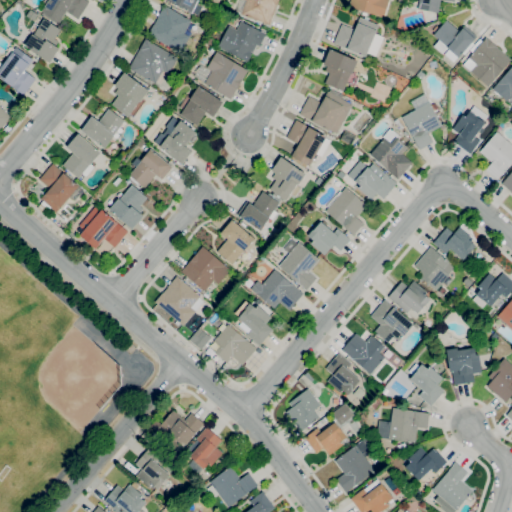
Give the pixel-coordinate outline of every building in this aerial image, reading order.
[(57,24),(41,14),(42,12),(41,11),(48,0),(85,0),(89,2),(78,19),(66,11),(59,22),(58,22),(57,24)] [(197,18),(188,13),(189,11),(165,0),(198,0),(197,2),(203,5),(197,18)] [(278,0),(269,25),(241,14),(246,0),(278,0)] [(388,0),(383,18),(348,7),(350,0),(388,0)] [(440,0),(438,12),(417,9),(418,0),(454,0),(454,2),(440,0)] [(180,53),(147,35),(164,5),(191,20),(184,33),(189,37),(180,53)] [(33,21),(25,16),(30,9),(38,14),(33,21)] [(365,57),(334,43),(342,24),(354,29),(360,17),(379,25),(365,57)] [(49,62),(24,45),(32,34),(33,34),(44,18),(60,29),(54,39),(58,41),(56,46),(59,48),(49,62)] [(458,58),(447,48),(442,54),(433,46),(439,40),(433,35),(447,19),(460,31),(464,26),(476,36),(474,39),(471,42),(474,44),(464,55),(462,53),(458,58)] [(247,62),(218,46),(229,25),(237,29),(242,20),(266,33),(259,46),(256,44),(247,62)] [(382,37),(374,34),(368,49),(375,52),(382,37)] [(488,86),(463,64),(473,53),(469,50),(478,39),(482,42),(487,37),(497,46),(497,47),(511,59),(488,86)] [(155,84),(128,68),(145,38),(178,57),(168,74),(162,71),(155,84)] [(24,95),(13,86),(12,87),(0,77),(0,68),(16,47),(33,60),(25,70),(36,79),(24,95)] [(343,91),(325,83),(330,73),(325,71),(327,66),(323,64),(330,49),(357,61),(352,73),(351,73),(343,91)] [(230,99),(204,83),(212,71),(207,68),(217,51),(248,70),(230,99)] [(511,99),(509,97),(506,101),(492,89),(511,66),(511,99)] [(420,79),(415,74),(421,69),(425,74),(420,79)] [(128,117),(112,104),(118,96),(114,93),(118,88),(114,86),(124,72),(148,90),(140,101),(139,101),(128,117)] [(197,125),(180,114),(198,86),(223,102),(213,117),(206,112),(197,125)] [(337,134),(330,130),(329,131),(299,114),(309,96),(321,103),(329,88),(342,95),(341,98),(353,104),(337,134)] [(420,149),(402,117),(429,102),(431,104),(435,102),(438,108),(434,110),(442,125),(428,133),(433,142),(420,149)] [(0,130),(0,106),(12,117),(0,130)] [(470,153),(453,142),(459,134),(452,129),(462,115),(465,117),(469,111),(470,112),(474,106),(487,115),(483,122),(484,123),(480,129),(482,130),(479,134),(477,132),(474,137),(479,141),(470,153)] [(105,148),(81,130),(91,116),(99,121),(108,108),(125,121),(114,135),(105,148)] [(401,129),(394,121),(397,118),(404,126),(401,129)] [(310,166),(299,160),(297,162),(292,159),(293,156),(291,155),(298,143),(286,137),(296,119),(326,136),(325,138),(330,140),(321,156),(316,154),(310,166)] [(182,164),(160,147),(169,135),(164,132),(170,124),(175,128),(180,120),(196,132),(186,146),(192,151),(182,164)] [(397,179),(386,169),(387,168),(370,154),(384,138),(383,137),(390,128),(398,135),(396,137),(408,147),(402,154),(412,162),(397,179)] [(78,178),(63,165),(73,153),(67,147),(79,133),(100,153),(91,164),(94,167),(86,177),(82,174),(78,178)] [(511,160),(495,180),(484,170),(490,163),(478,153),(495,133),(511,147),(511,160)] [(145,188),(138,183),(137,185),(128,177),(141,161),(141,160),(151,149),(172,167),(162,179),(159,177),(159,178),(156,175),(145,188)] [(286,200),(280,196),(279,198),(273,194),(274,192),(270,189),(276,180),(272,177),(275,173),(271,170),(281,156),(306,174),(298,185),(297,185),(286,200)] [(371,199),(358,187),(360,185),(355,181),(354,181),(347,175),(360,161),(367,167),(367,166),(369,167),(373,163),(384,173),(385,172),(397,183),(383,199),(377,193),(371,199)] [(56,212),(41,198),(49,188),(38,179),(52,163),(63,172),(79,186),(56,212)] [(511,192),(501,183),(511,171),(511,192)] [(132,229),(109,209),(118,198),(119,199),(132,184),(147,197),(140,206),(144,209),(141,213),(143,215),(132,229)] [(353,235),(325,211),(346,187),(367,205),(356,217),(363,223),(353,235)] [(261,231),(238,215),(247,202),(253,205),(262,191),(279,202),(269,216),(270,217),(261,231)] [(95,249),(79,235),(84,229),(79,225),(95,206),(100,211),(101,209),(128,231),(115,247),(104,238),(95,249)] [(232,264),(217,251),(228,239),(221,233),(232,219),(254,238),(244,250),(232,264)] [(324,255),(311,243),(313,240),(307,235),(312,229),(313,230),(321,221),(334,232),(337,228),(350,239),(340,250),(333,244),(324,255)] [(464,260),(450,248),(446,253),(433,242),(446,227),(454,233),(459,227),(473,238),(470,241),(476,245),(464,260)] [(306,290),(303,288),(303,287),(279,266),(299,242),(319,259),(309,271),(317,277),(306,290)] [(204,291),(181,271),(203,246),(231,269),(218,283),(214,280),(204,291)] [(436,290),(418,275),(421,271),(415,265),(431,246),(449,262),(448,263),(454,267),(448,274),(449,274),(436,290)] [(289,310),(279,302),(274,308),(257,293),(256,293),(251,289),(258,280),(262,284),(275,269),(304,293),(289,310)] [(482,308),(472,299),(481,288),(478,286),(489,273),(496,279),(502,272),(511,280),(511,290),(506,297),(501,293),(491,306),(487,302),(482,308)] [(183,326),(155,301),(177,276),(200,296),(199,297),(204,301),(183,326)] [(417,313),(411,308),(406,313),(388,297),(401,281),(408,287),(414,280),(427,292),(425,294),(430,299),(417,313)] [(443,295),(438,292),(442,287),(447,290),(443,295)] [(511,328),(497,316),(511,298),(511,328)] [(388,342),(375,331),(381,324),(371,316),(384,299),(413,324),(411,326),(413,328),(408,334),(406,332),(399,340),(394,336),(388,342)] [(259,345),(247,334),(248,333),(238,326),(242,322),(238,318),(239,316),(235,313),(246,300),(249,304),(250,303),(255,307),(257,305),(271,317),(265,323),(273,330),(259,345)] [(242,364),(233,356),(227,362),(215,352),(220,346),(214,341),(228,324),(253,346),(254,345),(257,347),(242,364)] [(201,349),(189,339),(194,333),(195,333),(199,327),(211,337),(201,349)] [(370,374),(345,352),(345,353),(342,350),(356,333),(366,342),(372,335),(384,346),(379,352),(385,357),(370,374)] [(454,385),(452,371),(449,372),(446,349),(457,347),(458,350),(474,348),(475,355),(479,354),(481,371),(473,373),(474,382),(454,385)] [(348,394),(343,389),(340,392),(327,381),(333,374),(326,368),(339,353),(351,363),(347,368),(361,380),(348,394)] [(511,394),(505,402),(487,386),(492,380),(488,377),(504,358),(511,364),(511,394)] [(430,406),(418,395),(423,390),(409,379),(413,375),(408,371),(416,363),(420,366),(422,364),(427,368),(429,366),(443,378),(437,384),(444,391),(430,406)] [(301,432),(286,412),(292,407),(289,402),(308,388),(320,404),(314,409),(320,417),(301,432)] [(375,409),(370,406),(376,398),(381,402),(375,409)] [(415,442),(376,437),(379,420),(391,421),(393,407),(429,413),(427,428),(417,427),(415,442)] [(180,451),(164,437),(159,444),(150,436),(163,421),(173,410),(185,420),(192,412),(204,424),(201,426),(195,433),(196,433),(180,451)] [(329,455),(323,447),(316,453),(304,437),(317,427),(321,432),(335,422),(347,437),(341,441),(343,444),(329,455)] [(204,469),(198,464),(198,463),(190,456),(201,443),(196,439),(206,427),(221,440),(216,447),(222,453),(211,466),(208,464),(204,469)] [(346,492),(336,479),(344,473),(335,460),(355,444),(375,470),(346,492)] [(418,480),(411,472),(410,472),(405,467),(411,462),(408,458),(421,446),(427,454),(433,448),(435,452),(437,450),(447,461),(435,473),(431,468),(418,480)] [(158,489),(152,484),(150,487),(136,475),(141,469),(135,464),(148,448),(161,458),(156,463),(169,475),(158,489)] [(453,511),(445,511),(440,508),(445,501),(432,490),(453,465),(453,464),(455,461),(468,472),(461,480),(472,490),(453,511)] [(228,507),(219,494),(213,498),(206,489),(212,485),(209,482),(230,466),(240,479),(249,472),(258,484),(228,507)] [(114,511),(113,511),(115,509),(104,500),(117,485),(124,490),(129,484),(131,485),(134,482),(139,486),(136,489),(143,496),(141,498),(146,503),(138,511),(114,511)] [(381,511),(372,511),(370,509),(366,511),(360,511),(350,499),(363,488),(367,494),(381,483),(393,498),(388,502),(390,505),(381,511)] [(396,496),(392,491),(397,487),(401,492),(396,496)] [(246,511),(254,506),(250,501),(262,491),(275,507),(268,511),(246,511)]
